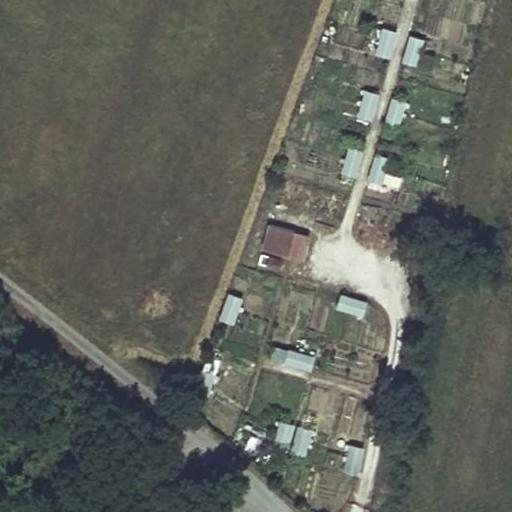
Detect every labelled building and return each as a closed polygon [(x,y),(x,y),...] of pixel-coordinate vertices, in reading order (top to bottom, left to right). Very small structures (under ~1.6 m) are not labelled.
[(398,30),(384,26),(376,53),(390,57),(398,30)] [(425,37),(410,33),(403,60),(417,64),(425,37)] [(380,93),(366,89),(358,116),(372,120),(380,93)] [(407,101),(392,97),(385,123),(399,127),(407,101)] [(363,149),(349,145),(342,172),(356,176),(363,149)] [(390,156),(376,153),(369,179),(383,183),(390,156)] [(310,235),(270,223),(263,247),(303,259),(310,235)] [(246,299),(232,293),(222,319),(236,325),(246,299)] [(364,315),(368,301),(341,293),(337,308),(364,315)] [(311,370),(316,356),(289,348),(285,362),(311,370)] [(218,375),(204,370),(194,396),(208,401),(218,375)] [(295,425),(281,421),(273,447),(288,451),(295,425)] [(313,429),(299,425),(291,452),(305,456),(313,429)] [(365,448),(351,444),(344,471),(358,475),(365,448)]
